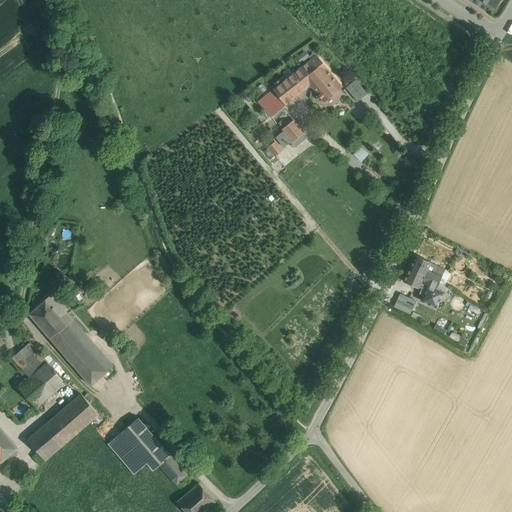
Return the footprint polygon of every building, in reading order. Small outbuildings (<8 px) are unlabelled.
[(479,0),(495,10),(501,0),(479,0)] [(315,56),(273,89),(285,104),(292,98),(292,99),(298,94),(308,86),(311,84),(305,77),(322,63),(315,56)] [(341,86),(322,63),(305,77),(311,84),(308,86),(310,88),(313,86),(314,88),(315,89),(324,100),(341,87),(341,86)] [(356,78),(346,86),(358,101),(368,93),(356,78)] [(285,104),(273,89),(259,101),(270,116),(285,104)] [(293,120),(283,129),(293,141),(303,132),(293,120)] [(279,151),(283,148),(277,139),(273,142),(279,151)] [(275,155),(279,152),(272,142),(267,146),(275,155)] [(362,160),(369,153),(362,146),(354,153),(362,160)] [(469,254),(459,248),(456,253),(466,259),(469,254)] [(430,262),(415,255),(409,268),(432,279),(439,282),(444,270),(438,267),(438,268),(430,264),(430,263),(430,262)] [(432,279),(409,268),(403,281),(418,288),(422,280),(427,283),(426,285),(429,286),(432,279)] [(429,286),(426,293),(438,299),(441,293),(435,291),(437,285),(439,282),(432,279),(429,286)] [(448,288),(439,282),(437,285),(442,288),(441,289),(446,292),(448,288)] [(399,292),(393,306),(411,313),(416,299),(399,292)] [(67,310),(53,293),(29,314),(49,337),(72,318),(66,311),(67,310)] [(438,299),(426,293),(422,300),(435,306),(438,299)] [(113,366),(72,318),(49,337),(91,385),(113,366)] [(30,342),(18,352),(25,360),(37,350),(30,342)] [(37,350),(25,360),(36,372),(47,362),(37,350)] [(25,360),(18,352),(12,358),(29,377),(36,372),(25,360)] [(29,377),(18,386),(37,407),(66,383),(47,362),(36,372),(29,377)] [(27,416),(4,389),(5,388),(5,387),(4,388),(0,391),(0,399),(19,422),(27,416)] [(81,393),(27,440),(38,453),(45,461),(99,414),(81,393)] [(171,456),(138,418),(108,443),(134,474),(146,463),(153,471),(160,465),(171,456)] [(0,427),(0,460),(1,462),(17,448),(0,427)] [(45,461),(38,453),(34,456),(41,464),(45,461)] [(187,474),(171,456),(160,465),(176,483),(187,474)] [(199,483),(177,501),(186,511),(203,511),(216,502),(199,483)]
